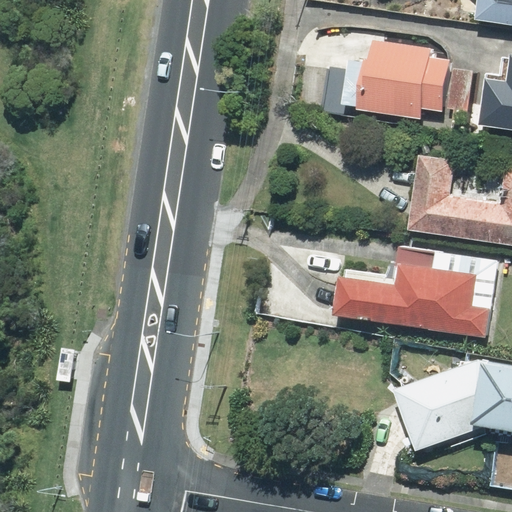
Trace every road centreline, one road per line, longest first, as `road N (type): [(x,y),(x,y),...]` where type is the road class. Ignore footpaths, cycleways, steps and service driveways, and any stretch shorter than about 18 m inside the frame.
road 1 (primary): [(200,0),(126,479)]
road 2 (residential): [(309,511),(126,479)]
